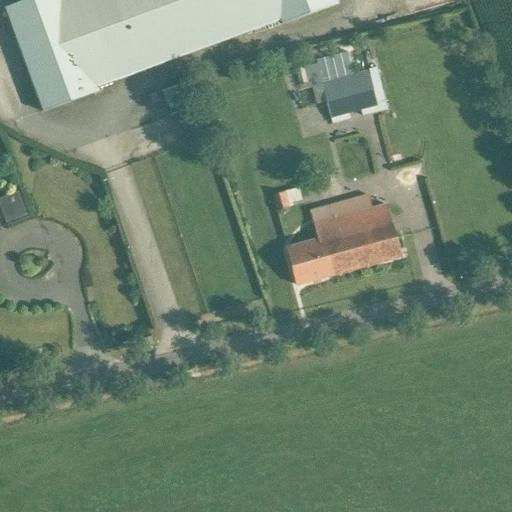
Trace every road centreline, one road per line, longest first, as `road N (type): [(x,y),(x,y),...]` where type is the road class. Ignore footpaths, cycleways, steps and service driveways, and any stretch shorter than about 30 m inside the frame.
road 1 (unclassified): [(0,403),(511,284)]
road 2 (unknown): [(186,359),(94,136),(17,87),(0,44)]
